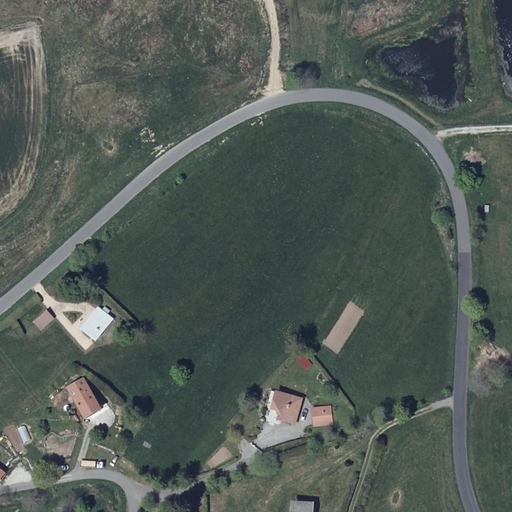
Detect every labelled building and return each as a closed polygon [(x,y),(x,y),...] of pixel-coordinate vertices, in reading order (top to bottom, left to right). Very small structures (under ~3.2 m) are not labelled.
[(100,323),(85,340),(99,353),(114,336),(112,334),(116,329),(106,322),(104,326),(100,323)] [(55,333),(48,326),(37,339),(43,345),(55,333)] [(73,390),(86,410),(100,401),(87,382),(73,390)] [(100,401),(86,410),(83,412),(87,418),(104,408),(100,401)] [(302,413),(277,406),(274,420),(280,422),(284,427),(283,435),(296,438),(302,413)] [(333,437),(331,421),(314,423),(316,439),(333,437)] [(0,484),(2,484),(9,474),(1,467),(0,465),(0,484)] [(330,504),(324,483),(308,488),(313,508),(330,504)]
